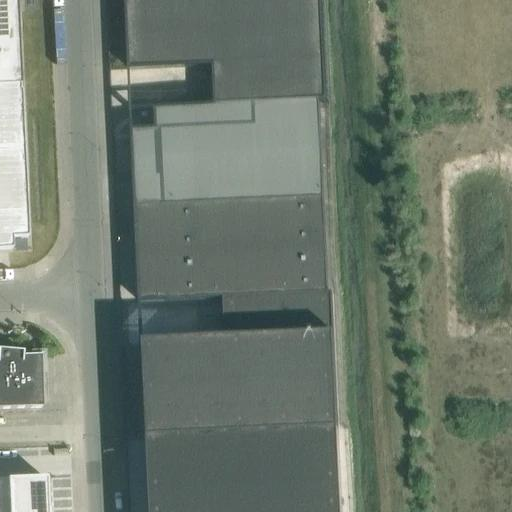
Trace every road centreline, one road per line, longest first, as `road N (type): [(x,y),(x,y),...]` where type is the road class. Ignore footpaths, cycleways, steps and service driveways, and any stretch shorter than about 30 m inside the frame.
road 1 (unclassified): [(88,292),(77,0)]
road 2 (unclassified): [(100,511),(88,292)]
